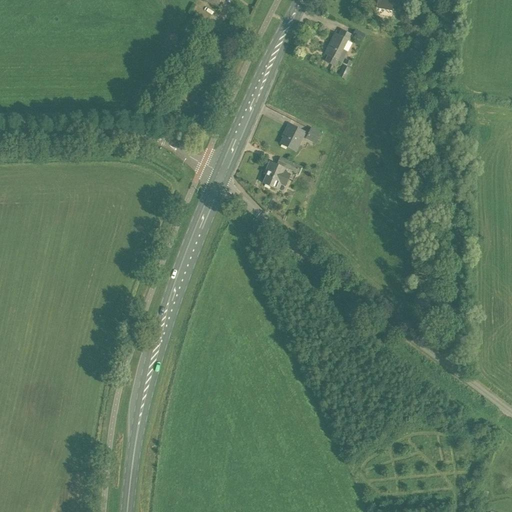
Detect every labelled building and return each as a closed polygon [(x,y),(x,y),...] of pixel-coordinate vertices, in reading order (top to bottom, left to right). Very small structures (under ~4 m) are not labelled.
[(194,27),(200,17),(193,13),(188,23),(194,27)] [(348,42),(352,35),(341,30),(338,35),(334,33),(323,54),(327,56),(324,61),(334,66),(337,60),(341,62),(346,52),(342,50),(346,41),(348,42)] [(346,80),(350,69),(343,66),(338,77),(346,80)] [(295,152),(305,133),(287,124),(281,136),(282,137),(279,144),(295,152)] [(316,145),(322,133),(311,128),(305,140),(316,145)] [(299,166),(279,158),(276,165),(268,162),(264,171),(267,172),(262,183),(275,188),(277,183),(285,186),(289,175),(282,172),(284,168),(296,173),(299,166)] [(170,293),(177,267),(172,265),(164,291),(170,293)]
